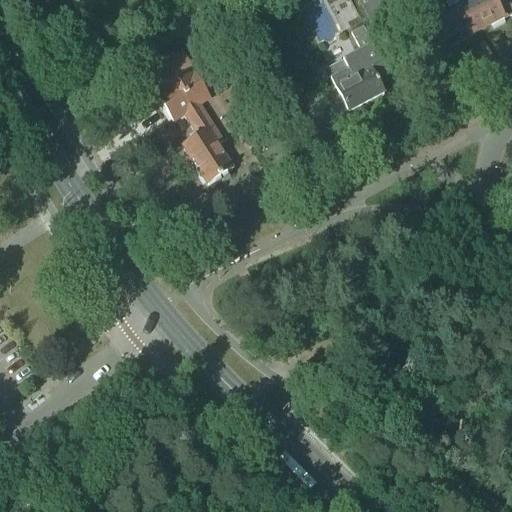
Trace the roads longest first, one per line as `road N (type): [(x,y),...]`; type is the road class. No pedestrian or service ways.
road 1 (secondary): [(157,321),(0,83)]
road 2 (secondary): [(354,511),(157,321)]
road 3 (residential): [(157,321),(0,447)]
road 4 (residential): [(511,245),(494,233),(486,200),(486,163),(498,127),(511,120)]
